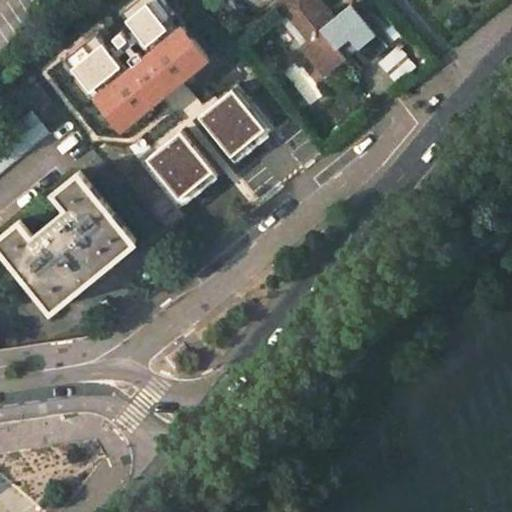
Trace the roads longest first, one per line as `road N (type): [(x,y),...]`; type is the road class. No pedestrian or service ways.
road 1 (primary): [(213,407),(511,53)]
road 2 (trunk): [(0,41),(164,0)]
